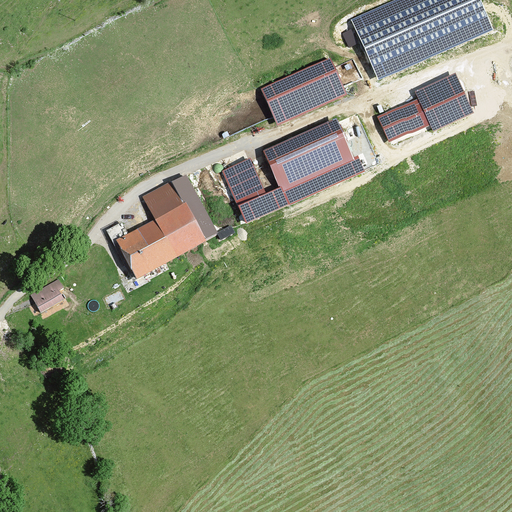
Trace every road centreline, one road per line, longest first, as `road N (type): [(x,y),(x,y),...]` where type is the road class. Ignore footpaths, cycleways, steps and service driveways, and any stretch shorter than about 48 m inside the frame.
road 1 (track): [(0,314),(10,297),(160,177),(350,103)]
road 2 (track): [(511,44),(350,103)]
